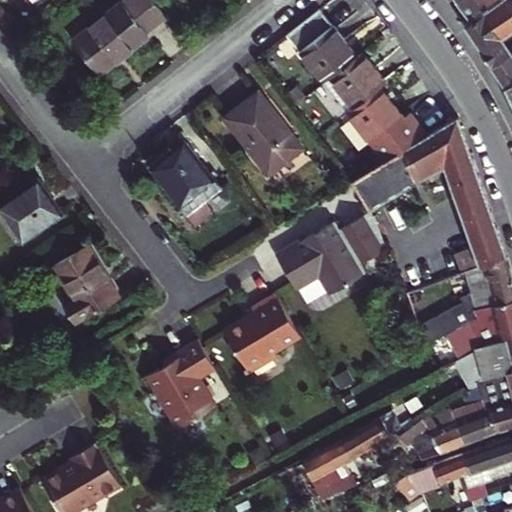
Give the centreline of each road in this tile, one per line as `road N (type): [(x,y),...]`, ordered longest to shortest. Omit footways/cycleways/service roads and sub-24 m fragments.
road 1 (residential): [(292,0),(82,161)]
road 2 (residential): [(82,161),(189,300),(252,265)]
road 3 (tertiary): [(402,0),(463,83),(511,189)]
road 4 (residential): [(0,56),(82,161)]
